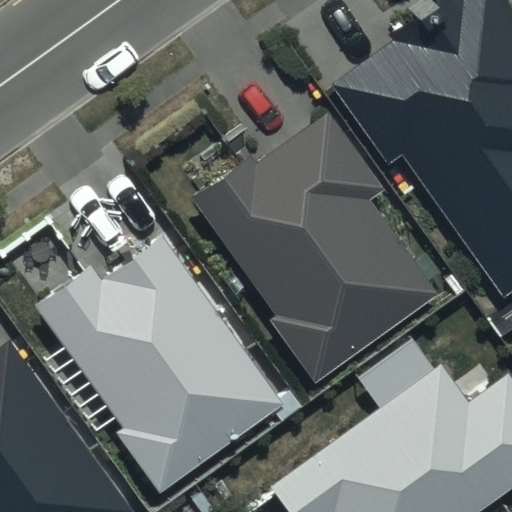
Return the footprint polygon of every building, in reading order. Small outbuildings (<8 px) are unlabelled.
[(511,12),(503,0),(448,0),(329,86),(387,167),(400,157),(503,301),(511,294),(511,12)] [(250,155),(190,199),(276,315),(270,320),(315,382),(437,293),(371,202),(386,191),(328,112),(257,164),(250,155)] [(89,265),(34,305),(122,427),(116,432),(161,494),(284,405),(163,239),(102,283),(89,265)] [(0,511),(131,511),(133,511),(10,339),(0,346),(0,511)] [(468,402),(440,363),(266,486),(284,511),(474,511),(511,485),(511,381),(507,374),(468,402)]
